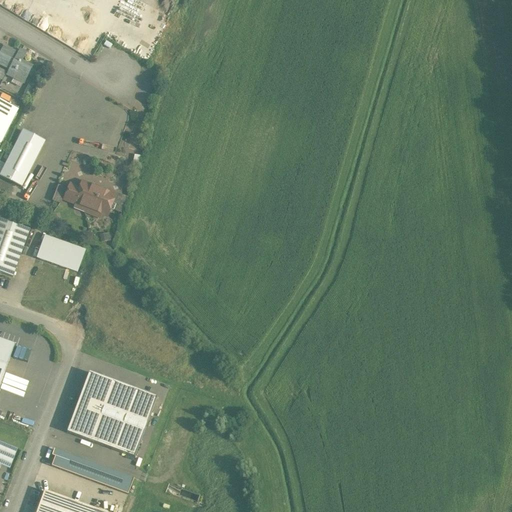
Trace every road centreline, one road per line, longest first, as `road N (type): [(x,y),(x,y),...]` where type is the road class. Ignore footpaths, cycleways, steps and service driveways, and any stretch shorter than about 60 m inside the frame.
road 1 (residential): [(0,307),(53,325),(70,353),(11,511)]
road 2 (residential): [(0,16),(122,92)]
